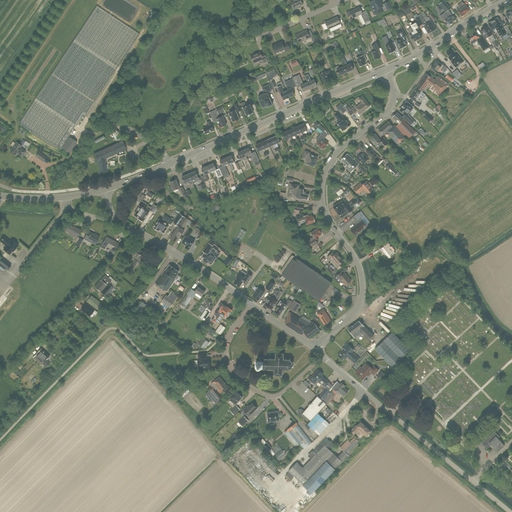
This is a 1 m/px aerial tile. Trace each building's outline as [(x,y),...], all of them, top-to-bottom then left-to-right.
[(291,0),(290,1),(293,9),(303,4),(301,0),(300,0),(291,0)] [(382,4),(380,0),(373,0),(370,2),(371,5),(370,6),(374,15),(383,10),(386,8),(387,10),(391,8),(388,1),(382,4)] [(443,0),(442,0),(439,4),(445,11),(440,15),(443,20),(444,20),(449,25),(456,19),(451,13),(451,14),(448,10),(450,8),(443,0)] [(459,8),(456,10),(461,16),(469,10),(464,3),(464,4),(462,2),(457,5),(459,8)] [(139,34),(96,6),(19,124),(51,145),(60,149),(80,117),(83,119),(139,34)] [(363,13),(359,6),(349,11),(346,12),(348,16),(351,15),(352,18),(361,14),(364,20),(365,23),(370,21),(369,18),(366,12),(363,13)] [(423,16),(425,20),(432,31),(435,29),(433,25),(433,24),(429,17),(427,18),(424,13),(422,14),(423,16)] [(432,31),(425,20),(423,16),(422,14),(418,17),(419,18),(416,20),(420,27),(423,25),(425,29),(428,33),(432,31)] [(325,30),(328,28),(328,29),(341,23),(337,16),(325,22),(322,24),(325,30)] [(501,22),(500,23),(497,18),(488,23),(491,28),(492,30),(495,28),(501,38),(508,35),(507,33),(508,32),(510,31),(507,24),(503,26),(501,22)] [(415,23),(411,25),(412,28),(418,39),(422,37),(418,31),(419,30),(418,28),(417,27),(415,23)] [(412,28),(411,25),(410,25),(411,27),(407,29),(410,35),(411,35),(414,41),(418,39),(412,28)] [(485,26),(483,27),(489,36),(490,36),(493,41),(495,40),(492,34),(489,30),(487,26),(486,26),(485,26)] [(491,42),(493,41),(490,36),(489,36),(483,27),(482,28),(481,29),(481,30),(486,38),(488,37),(491,42)] [(313,36),(310,29),(307,31),(307,30),(295,35),(298,43),(310,37),(313,36)] [(399,39),(396,41),(400,48),(406,45),(405,42),(405,41),(403,38),(406,36),(402,29),(396,32),(399,39)] [(475,31),(466,37),(471,44),(477,40),(482,49),(484,50),(489,47),(488,45),(482,36),(480,38),(475,31)] [(395,50),(392,43),(392,42),(389,43),(387,38),(383,40),(385,45),(389,53),(390,52),(390,53),(394,51),(394,50),(395,50)] [(288,43),(283,45),(281,41),(272,45),(275,53),(284,49),(285,51),(290,49),(288,43)] [(377,48),(380,47),(378,41),(375,42),(375,43),(372,45),(374,51),(372,52),(375,60),(380,57),(379,54),(380,53),(377,48)] [(452,48),(446,53),(449,57),(448,58),(455,67),(464,61),(457,51),(455,52),(452,48)] [(360,56),(356,58),(360,66),(366,64),(365,61),(366,61),(364,55),(367,54),(365,49),(358,52),(360,56)] [(265,54),(262,55),(260,51),(250,56),(254,64),(262,60),(264,63),(268,61),(265,54)] [(342,63),(344,66),(346,72),(353,69),(351,63),(347,64),(344,56),(340,58),(342,63)] [(430,68),(436,72),(439,68),(442,71),(446,66),(443,63),(442,65),(436,60),(433,64),(433,65),(431,65),(431,66),(431,67),(430,68)] [(346,72),(344,66),(339,68),(338,66),(334,67),(335,70),(337,70),(339,75),(346,72)] [(272,69),(266,71),(269,79),(277,76),(275,73),(274,74),(272,69)] [(325,71),(319,73),(323,82),(329,80),(327,75),(331,73),(330,70),(325,72),(325,71)] [(456,71),(452,73),(458,79),(461,77),(456,71)] [(416,87),(423,91),(427,84),(431,88),(429,89),(439,96),(449,84),(438,76),(435,80),(426,73),(416,87)] [(299,74),(292,77),(297,88),(301,86),(303,91),(310,88),(304,76),(307,82),(303,84),(299,74)] [(304,76),(310,88),(317,85),(314,79),(311,80),(309,77),(307,74),(304,76)] [(297,88),(292,77),(293,78),(284,82),(288,89),(286,90),(289,97),(294,95),(291,88),(296,86),(297,88)] [(265,94),(258,96),(263,107),(267,105),(267,107),(272,104),(267,93),(271,91),(268,84),(262,87),(265,94)] [(289,97),(286,90),(284,91),(283,90),(282,91),(280,86),(277,87),(280,93),(283,100),(289,97)] [(421,103),(417,99),(422,91),(416,87),(409,97),(415,101),(414,104),(418,107),(421,103)] [(370,106),(362,96),(358,98),(361,102),(359,104),(355,107),(360,113),(370,106)] [(243,107),(246,115),(253,112),(250,105),(251,105),(254,104),(251,98),(247,100),(248,103),(249,103),(250,104),(246,105),(244,102),(241,103),(243,107)] [(406,101),(399,110),(404,114),(402,116),(410,125),(412,126),(416,122),(408,115),(414,107),(406,101)] [(236,109),(229,112),(233,122),(239,119),(236,112),(237,112),(241,110),(238,103),(234,104),(236,109)] [(216,108),(218,114),(225,111),(222,105),(216,108)] [(352,107),(349,109),(348,110),(347,110),(351,116),(356,112),(352,107)] [(218,117),(215,110),(209,112),(214,122),(217,121),(220,127),(226,125),(222,116),(218,117)] [(344,118),(343,116),(339,111),(334,115),(339,121),(337,123),(343,131),(343,130),(344,130),(346,129),(346,128),(350,125),(344,117),(344,118)] [(408,139),(415,132),(411,126),(403,119),(404,119),(397,112),(393,117),(396,120),(396,121),(399,124),(396,126),(408,139)] [(208,125),(203,128),(205,134),(214,130),(211,124),(210,120),(207,122),(208,125)] [(401,141),(400,140),(405,137),(394,124),(392,126),(388,121),(378,130),(383,135),(387,131),(399,146),(405,141),(403,139),(401,141)] [(298,126),(301,132),(307,130),(304,124),(298,126)] [(317,128),(316,129),(319,132),(321,133),(323,131),(324,131),(327,134),(328,133),(325,129),(320,125),(318,127),(317,128)] [(293,128),(296,135),(301,132),(298,126),(293,128)] [(292,141),(294,140),(292,136),(296,135),(293,128),(287,131),(290,137),(291,140),(292,141)] [(282,133),(285,139),(288,138),(289,141),(291,140),(290,137),(287,131),(282,133)] [(323,149),(326,146),(327,145),(328,143),(323,139),(325,138),(325,137),(326,136),(327,134),(324,131),(323,131),(321,133),(320,134),(318,137),(316,139),(317,140),(318,141),(316,144),(323,149)] [(388,142),(387,141),(383,137),(380,140),(375,134),(370,138),(376,146),(377,145),(379,147),(383,143),(385,145),(388,142)] [(276,147),(278,147),(277,143),(280,141),(277,135),(272,137),(275,144),(276,147)] [(69,153),(77,142),(69,137),(61,148),(69,153)] [(269,146),(275,144),(272,137),(266,140),(269,146)] [(265,152),(267,151),(266,148),(269,146),(266,140),(261,142),(264,148),(265,152)] [(97,162),(98,162),(100,173),(107,172),(105,158),(126,149),(122,141),(93,154),(97,162)] [(16,142),(10,150),(15,154),(16,153),(18,153),(22,155),(25,151),(20,148),(22,146),(16,142)] [(264,148),(261,142),(256,145),(258,151),(264,148)] [(362,164),(369,158),(363,152),(366,149),(361,143),(352,151),(357,156),(355,158),(359,161),(362,164)] [(256,154),(254,155),(252,153),(249,147),(243,150),(246,156),(250,154),(255,166),(260,164),(258,160),(259,160),(256,154)] [(373,159),(376,155),(370,148),(366,151),(373,159)] [(249,162),(246,156),(243,150),(238,152),(240,158),(241,160),(244,158),(246,163),(247,165),(250,164),(249,162)] [(314,166),(315,166),(315,165),(316,164),(315,163),(316,162),(315,162),(317,157),(305,151),(301,160),(305,162),(305,163),(314,166)] [(46,157),(38,152),(35,156),(43,161),(46,157)] [(353,159),(347,154),(341,160),(346,165),(344,166),(351,172),(356,166),(360,170),(363,167),(359,163),(354,158),(353,159)] [(234,170),(231,164),(234,162),(234,161),(231,155),(225,158),(228,164),(229,166),(232,171),(234,170)] [(225,158),(220,160),(222,166),(219,167),(224,179),(229,176),(225,165),(228,164),(225,158)] [(216,169),(214,163),(207,166),(210,172),(214,170),(217,177),(222,175),(219,168),(216,169)] [(388,164),(386,166),(385,167),(385,166),(383,167),(385,170),(387,168),(394,175),(397,172),(388,164)] [(204,182),(209,180),(208,178),(206,174),(210,172),(207,166),(201,168),(204,175),(201,176),(204,182)] [(199,179),(198,177),(195,171),(189,174),(191,180),(195,178),(196,180),(199,179)] [(189,183),(188,181),(191,180),(189,174),(182,177),(184,183),(185,185),(189,183)] [(170,182),(172,186),(169,187),(171,191),(173,190),(178,188),(179,187),(176,179),(170,182)] [(362,184),(361,182),(353,189),(358,194),(364,189),(368,194),(373,189),(371,186),(373,184),(370,181),(368,183),(366,181),(362,184)] [(299,185),(289,183),(287,196),(297,198),(303,199),(303,198),(308,199),(308,194),(305,194),(305,192),(303,192),(303,189),(299,188),(299,185)] [(348,188),(341,194),(344,198),(351,192),(348,188)] [(140,205),(134,215),(139,218),(139,219),(143,221),(150,210),(155,213),(157,209),(155,209),(157,206),(153,204),(151,207),(148,205),(142,201),(145,196),(142,194),(139,199),(141,201),(139,204),(140,205)] [(349,204),(338,213),(341,218),(348,212),(349,213),(353,209),(351,207),(357,202),(359,204),(362,201),(358,196),(349,204)] [(333,207),(338,213),(349,204),(348,203),(347,204),(344,199),(339,203),(338,203),(333,207)] [(356,221),(355,225),(350,229),(355,235),(358,232),(359,232),(361,230),(361,229),(363,228),(363,227),(366,225),(360,218),(362,216),(359,212),(353,217),(356,221)] [(178,226),(184,217),(179,213),(173,222),(178,226)] [(314,221),(315,220),(315,219),(314,218),(313,218),(313,217),(312,217),(311,215),(308,216),(308,215),(304,216),(303,214),(295,217),(297,221),(305,219),(306,224),(315,221),(314,221)] [(161,220),(159,219),(153,228),(158,231),(159,229),(164,233),(169,224),(171,225),(173,221),(172,220),(173,219),(171,218),(170,219),(164,215),(161,220)] [(179,224),(184,227),(189,220),(185,217),(179,224)] [(68,224),(64,230),(71,233),(70,235),(76,238),(81,230),(77,228),(76,228),(68,224)] [(178,226),(170,238),(175,241),(179,235),(180,235),(183,230),(178,226)] [(246,232),(241,228),(233,241),(238,244),(246,232)] [(318,228),(311,232),(313,236),(306,241),(310,247),(317,243),(315,240),(319,238),(318,236),(321,234),(320,232),(321,232),(320,231),(321,231),(320,230),(320,229),(319,229),(319,228),(318,228)] [(189,249),(193,243),(195,240),(189,237),(192,232),(189,230),(186,235),(181,243),(186,245),(185,247),(189,249)] [(88,231),(83,238),(95,245),(99,236),(96,234),(96,235),(88,231)] [(10,241),(3,236),(0,240),(6,246),(3,249),(9,254),(12,250),(13,251),(18,245),(11,239),(10,241)] [(113,253),(118,243),(106,237),(101,247),(104,249),(106,246),(111,249),(109,251),(113,253)] [(209,243),(203,251),(204,251),(206,253),(206,254),(208,252),(209,252),(203,260),(207,262),(208,262),(208,261),(209,262),(208,262),(211,264),(216,258),(219,254),(217,252),(216,251),(216,250),(213,247),(211,250),(210,249),(212,246),(214,244),(210,241),(209,243)] [(380,248),(384,253),(388,259),(394,254),(385,243),(380,248)] [(134,246),(129,253),(139,260),(144,252),(134,246)] [(337,253),(335,254),(333,252),(327,257),(338,269),(343,265),(341,262),(343,260),(337,253)] [(0,263),(7,270),(11,265),(1,256),(0,257),(0,263)] [(293,259),(282,275),(319,300),(332,282),(298,259),(297,261),(293,259)] [(166,270),(165,269),(162,275),(161,274),(155,283),(167,291),(175,278),(174,278),(179,271),(169,265),(166,270)] [(242,281),(245,283),(251,275),(247,271),(244,276),(238,271),(233,278),(234,279),(232,281),(238,286),(242,281)] [(341,280),(345,285),(351,280),(345,272),(342,274),(341,272),(335,276),(339,281),(341,280)] [(403,279),(405,282),(414,275),(413,273),(403,279)] [(106,296),(111,290),(115,285),(110,281),(111,280),(105,275),(95,286),(106,296)] [(270,291),(275,284),(270,281),(265,288),(270,291)] [(191,288),(187,294),(193,298),(196,292),(201,296),(205,291),(198,287),(195,291),(191,288)] [(255,291),(252,296),(258,300),(264,292),(258,288),(258,289),(257,288),(254,291),(255,291)] [(162,301),(170,307),(178,296),(172,292),(169,296),(166,294),(162,301)] [(265,305),(268,307),(277,294),(276,294),(274,293),(271,297),(270,296),(264,304),(265,305)] [(378,293),(369,302),(370,304),(371,304),(380,295),(378,293)] [(271,309),(277,301),(276,300),(279,296),(277,294),(268,307),(270,309),(270,308),(271,309)] [(98,308),(102,302),(90,296),(86,302),(98,308)] [(283,303),(280,301),(278,304),(279,305),(274,311),(275,312),(277,314),(278,314),(280,315),(282,312),(285,309),(283,308),(286,305),(289,306),(292,301),(288,299),(285,304),(283,303)] [(300,304),(294,300),(289,307),(295,311),(300,304)] [(86,303),(81,309),(89,316),(90,316),(94,310),(86,303)] [(214,314),(217,316),(220,312),(222,313),(225,310),(224,310),(227,306),(221,303),(218,306),(220,308),(218,310),(217,310),(214,314)] [(227,307),(227,306),(224,310),(225,310),(222,313),(220,312),(217,316),(216,318),(217,319),(216,321),(218,323),(224,315),(227,316),(232,309),(231,309),(231,308),(230,307),(229,307),(228,307),(227,307)] [(205,309),(200,317),(205,320),(211,311),(206,307),(205,309)] [(323,309),(316,314),(324,325),(331,321),(323,309)] [(310,325),(289,312),(285,320),(287,321),(285,324),(301,334),(304,332),(308,337),(319,329),(313,321),(310,325)] [(361,333),(368,341),(373,336),(364,326),(363,327),(359,321),(348,329),(354,338),(361,333)] [(218,333),(220,335),(225,327),(220,324),(215,331),(218,333)] [(218,333),(215,331),(208,326),(204,331),(215,339),(218,333)] [(392,332),(375,349),(392,367),(409,350),(392,332)] [(203,349),(209,342),(206,340),(200,347),(203,349)] [(353,349),(349,345),(346,342),(343,345),(345,346),(343,348),(341,350),(342,350),(338,355),(343,359),(344,358),(345,359),(347,357),(354,364),(359,359),(351,352),(353,349)] [(374,342),(367,347),(370,350),(377,345),(374,342)] [(21,379),(32,366),(37,361),(40,364),(41,363),(46,367),(49,363),(46,360),(48,357),(44,354),(45,353),(41,349),(34,356),(30,352),(19,363),(18,361),(10,369),(21,379)] [(210,358),(207,358),(206,352),(198,353),(198,360),(197,360),(198,369),(210,368),(210,358)] [(293,366),(292,366),(292,365),(292,363),(293,363),(293,362),(292,362),(290,360),(290,359),(289,359),(286,359),(286,358),(285,358),(285,359),(283,359),(283,355),(284,355),(284,353),(282,353),(282,354),(277,353),(275,353),(275,355),(276,355),(276,359),(271,359),(271,358),(270,358),(270,359),(264,359),(264,358),(257,357),(257,360),(256,360),(256,362),(256,367),(256,370),(264,370),(264,369),(269,369),(269,370),(270,370),(270,369),(275,369),(274,373),(274,375),(275,375),(276,375),(281,375),(282,375),(282,374),(282,369),(285,369),(285,370),(286,370),(286,369),(288,369),(289,370),(290,370),(289,369),(292,367),(293,367),(293,366)] [(372,368),(370,366),(366,363),(362,368),(360,366),(355,373),(363,379),(367,375),(368,376),(371,372),(374,375),(378,370),(374,366),(372,368)] [(322,375),(321,374),(322,372),(320,370),(318,371),(317,370),(311,377),(310,375),(308,377),(315,384),(318,381),(325,387),(329,382),(321,375),(322,375)] [(212,383),(216,388),(219,392),(220,393),(228,387),(219,377),(212,383)] [(331,388),(332,388),(342,397),(348,391),(344,387),(345,386),(341,383),(340,384),(337,382),(337,381),(331,388)] [(219,392),(216,388),(215,388),(214,386),(210,389),(212,391),(206,395),(213,404),(215,403),(216,404),(223,399),(219,393),(219,392)] [(323,390),(318,397),(322,400),(329,392),(330,391),(326,388),(324,391),(323,390)] [(329,392),(322,400),(326,403),(326,404),(335,394),(332,391),(330,393),(329,392)] [(242,397),(237,392),(230,399),(230,400),(235,404),(242,397)] [(317,413),(326,403),(322,400),(318,397),(317,396),(304,411),(302,409),(299,409),(298,411),(298,414),(305,420),(307,417),(311,421),(317,413)] [(248,405),(243,410),(249,416),(257,408),(252,403),(249,406),(248,405)] [(240,409),(236,405),(230,411),(234,415),(240,409)] [(274,421),(279,420),(278,411),(267,413),(268,422),(269,421),(270,424),(275,423),(274,421)] [(314,430),(324,419),(317,413),(311,421),(307,424),(308,424),(305,427),(308,430),(311,427),(312,429),(314,430)] [(237,424),(241,428),(248,421),(244,416),(237,424)] [(324,419),(314,430),(319,435),(330,424),(324,419)] [(361,420),(355,426),(359,430),(366,436),(372,431),(361,420)] [(312,442),(296,423),(287,430),(290,433),(298,443),(300,445),(303,449),(312,442)] [(359,430),(355,426),(350,431),(354,435),(359,430)] [(298,443),(290,433),(287,430),(284,432),(295,446),(298,443)] [(499,436),(494,431),(481,443),(486,449),(491,444),(498,451),(509,441),(508,441),(504,445),(497,438),(499,436)] [(347,439),(340,448),(343,451),(354,440),(355,439),(354,437),(350,442),(347,439)] [(289,471),(286,474),(291,479),(294,476),(303,485),(333,453),(329,449),(334,445),(326,438),(313,451),(312,451),(307,455),(311,459),(303,468),(297,462),(288,471),(289,471)] [(333,453),(303,485),(305,487),(308,490),(306,492),(310,495),(312,493),(342,462),(360,445),(354,440),(343,451),(337,457),(333,453)] [(267,442),(264,445),(269,451),(272,448),(267,442)]
